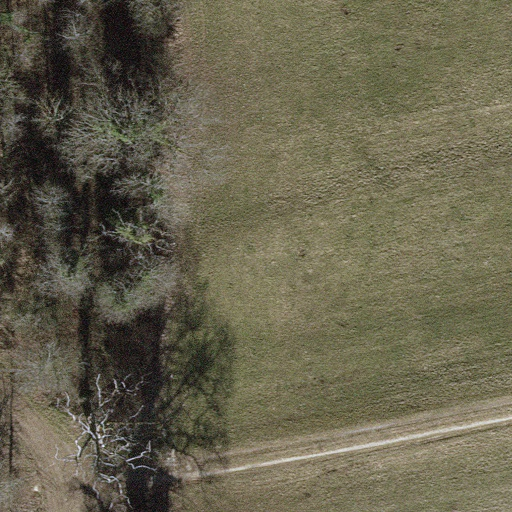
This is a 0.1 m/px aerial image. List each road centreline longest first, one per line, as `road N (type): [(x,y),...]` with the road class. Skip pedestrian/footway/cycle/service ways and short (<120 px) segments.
road 1 (track): [(511,400),(61,484)]
road 2 (track): [(0,408),(61,484),(58,511)]
